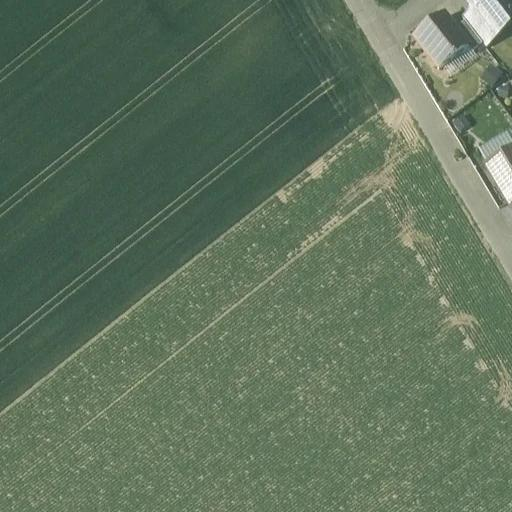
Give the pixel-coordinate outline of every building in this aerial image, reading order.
[(510,0),(471,0),(466,4),(474,15),(491,37),(497,32),(511,20),(511,2),(511,1),(510,0)] [(491,37),(474,15),(463,23),(466,26),(483,48),(485,51),(501,39),(497,32),(491,37)] [(446,20),(416,43),(439,73),(468,50),(469,50),(456,33),(446,20)] [(466,26),(456,33),(469,50),(468,50),(473,56),(483,48),(466,26)] [(502,79),(493,72),(484,84),(492,91),(502,79)] [(511,154),(488,169),(511,209),(511,154)]
